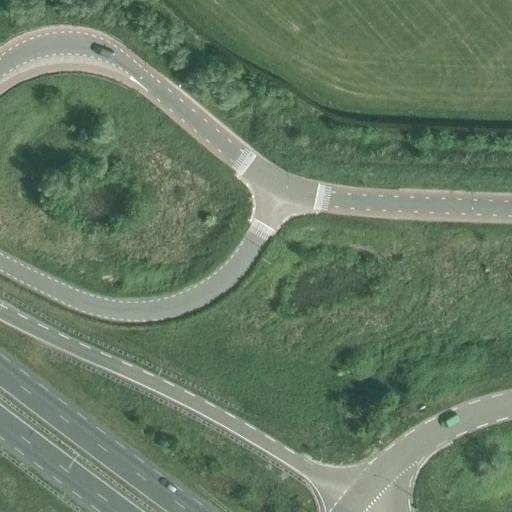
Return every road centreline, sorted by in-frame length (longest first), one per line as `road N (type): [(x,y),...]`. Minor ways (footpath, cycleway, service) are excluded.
road 1 (trunk): [(358,500),(204,401),(0,306)]
road 2 (unclassified): [(287,187),(233,271),(181,305),(109,312),(0,261)]
road 3 (tertiary): [(0,69),(47,45),(105,52),(249,169),(287,187)]
road 4 (trunk): [(187,511),(0,370)]
road 5 (tertiary): [(287,187),(316,197),(511,209)]
road 6 (tertiary): [(511,403),(433,432),(358,500)]
road 7 (trunk): [(0,422),(121,511)]
